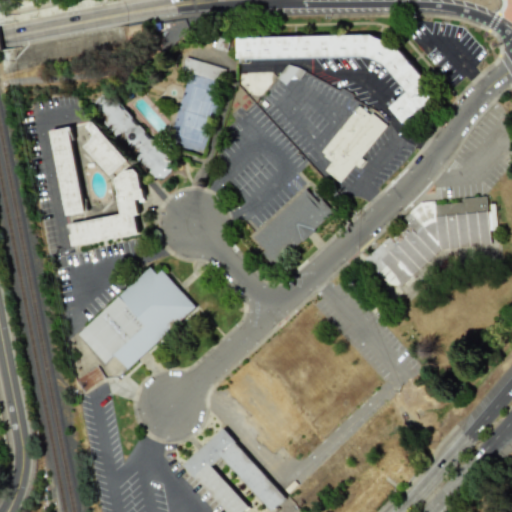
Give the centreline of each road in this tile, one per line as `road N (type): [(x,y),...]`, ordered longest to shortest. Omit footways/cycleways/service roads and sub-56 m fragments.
road 1 (residential): [(171,409),(383,217),(482,90)]
road 2 (secondary): [(279,3),(455,7),(511,37)]
road 3 (secondary): [(511,385),(398,511)]
road 4 (secondary): [(0,37),(148,8)]
road 5 (secondary): [(148,8),(279,3)]
road 6 (secondary): [(427,511),(511,420)]
